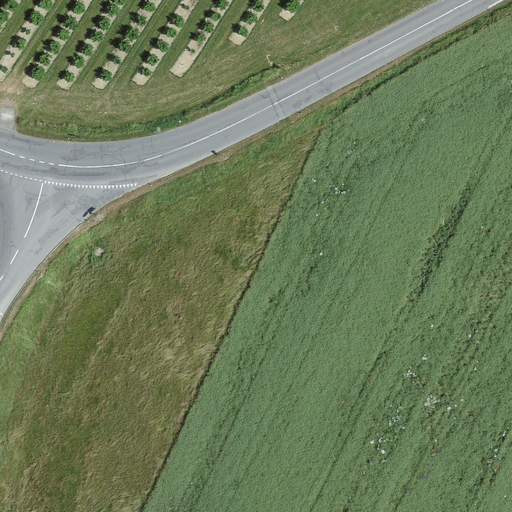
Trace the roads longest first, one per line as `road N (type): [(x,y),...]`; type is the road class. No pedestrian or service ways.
road 1 (tertiary): [(46,164),(134,162),(181,148),(472,0)]
road 2 (tertiary): [(46,164),(32,220),(0,279)]
